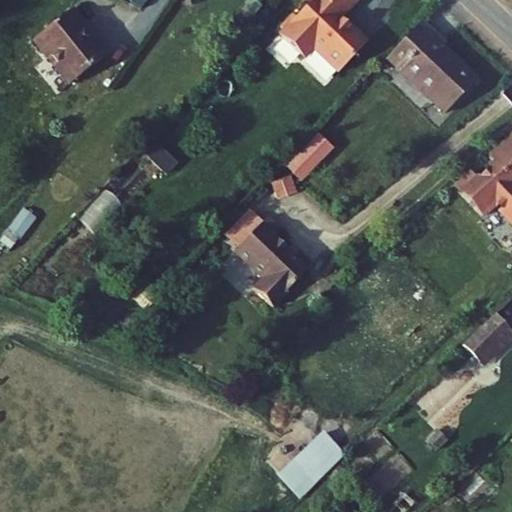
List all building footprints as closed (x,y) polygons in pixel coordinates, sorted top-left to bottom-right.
[(95,0),(76,0),(54,19),(91,62),(121,39),(95,8),(99,5),(95,0)] [(358,0),(313,0),(295,20),(296,28),(313,44),(321,44),(327,37),(352,61),(381,30),(364,14),(362,15),(355,9),(356,7),(354,5),(358,0)] [(435,9),(401,46),(459,100),(491,66),(456,34),(459,30),(435,9)] [(287,168),(302,182),(332,148),(317,134),(287,168)] [(511,136),(499,148),(504,153),(472,185),(493,206),(504,195),(511,202),(511,136)] [(280,207),(250,239),(280,268),(270,279),(287,295),(322,258),(289,226),(294,219),(280,207)] [(511,315),(503,306),(468,341),(486,358),(511,333),(511,315)] [(298,500),(345,455),(322,431),(275,476),(298,500)]
